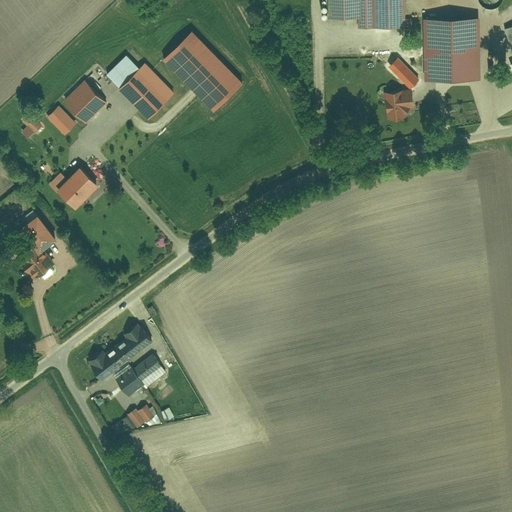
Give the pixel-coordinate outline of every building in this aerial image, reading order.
[(327,0),(328,16),(357,15),(357,26),(405,25),(404,0),(327,0)] [(414,81),(474,74),(468,20),(427,24),(429,48),(411,50),(414,81)] [(188,27),(157,58),(209,110),(240,79),(188,27)] [(101,73),(142,116),(167,92),(126,49),(101,73)] [(64,135),(103,100),(82,77),(43,113),(64,135)] [(407,85),(377,89),(381,118),(410,114),(407,85)] [(29,110),(20,118),(25,125),(20,130),(26,137),(35,129),(39,133),(45,128),(29,110)] [(96,183),(75,163),(54,186),(75,205),(96,183)] [(18,253),(34,275),(53,261),(42,247),(57,236),(36,209),(13,227),(28,246),(18,253)] [(134,321),(82,361),(96,379),(103,374),(124,400),(161,372),(143,349),(151,343),(134,321)] [(145,402),(122,416),(130,429),(153,414),(145,402)] [(169,406),(160,411),(165,420),(173,415),(169,406)]
